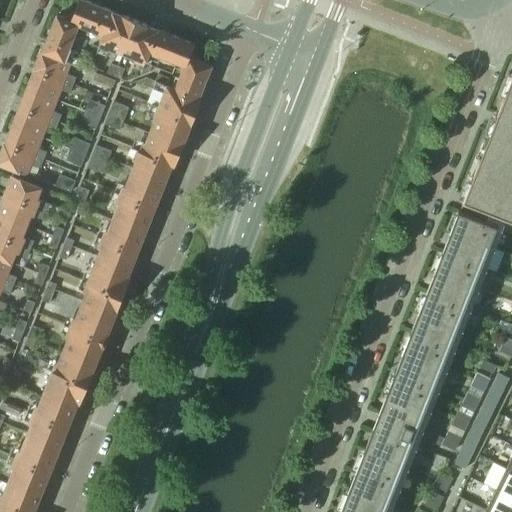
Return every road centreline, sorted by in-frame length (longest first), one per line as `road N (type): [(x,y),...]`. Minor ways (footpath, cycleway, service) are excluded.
road 1 (residential): [(304,511),(496,18)]
road 2 (residential): [(249,29),(110,409),(64,511)]
road 3 (secondary): [(292,44),(226,216),(216,304)]
road 4 (secondary): [(216,304),(320,54)]
road 5 (secondary): [(135,511),(216,304)]
